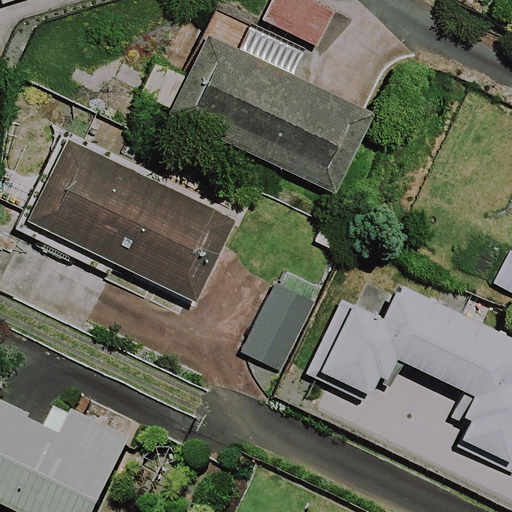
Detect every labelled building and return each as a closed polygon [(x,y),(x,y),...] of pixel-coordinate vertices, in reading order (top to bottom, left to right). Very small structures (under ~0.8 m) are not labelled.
[(331,16),(298,0),(267,0),(256,21),(313,51),(331,16)] [(367,116),(213,44),(194,85),(152,65),(133,104),(330,195),(367,116)] [(228,222),(62,144),(24,227),(189,305),(228,222)] [(308,303),(272,286),(239,357),(276,373),(308,303)] [(506,442),(407,395),(379,455),(478,502),(506,442)] [(38,435),(0,417),(0,510),(4,511),(95,511),(126,447),(50,411),(38,435)]
